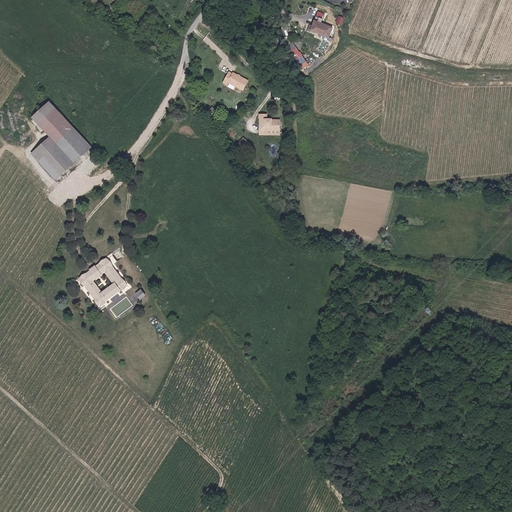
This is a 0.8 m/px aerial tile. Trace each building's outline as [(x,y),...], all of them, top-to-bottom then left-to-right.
[(312,16),(309,25),(326,32),(330,23),(312,16)] [(299,62),(305,58),(293,41),(287,45),(299,62)] [(304,69),(310,64),(307,60),(301,65),(304,69)] [(229,83),(244,90),(249,79),(234,72),(233,73),(230,72),(224,84),(228,85),(229,83)] [(40,124),(55,107),(48,101),(33,118),(40,124)] [(98,146),(55,107),(40,124),(56,139),(40,157),(45,162),(48,159),(69,177),(98,146)] [(270,131),(281,130),(280,120),(272,121),(272,118),(266,119),(265,116),(258,117),(260,136),(270,136),(270,131)] [(48,159),(45,162),(66,181),(69,177),(48,159)] [(80,281),(90,292),(96,289),(91,283),(104,270),(113,280),(120,276),(104,259),(80,281)] [(96,289),(90,292),(102,306),(126,283),(120,276),(113,280),(115,283),(102,295),(96,289)] [(142,290),(137,294),(142,299),(146,295),(142,290)]
